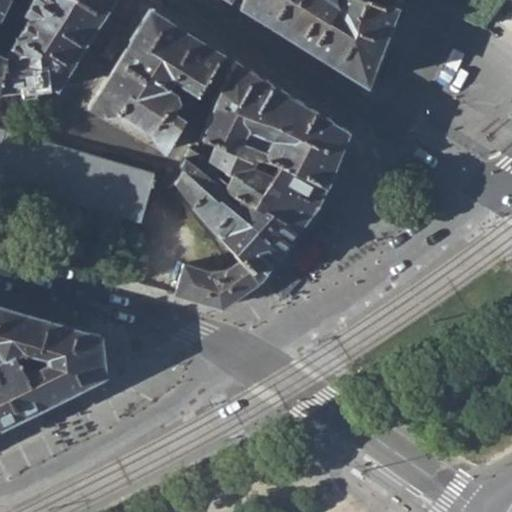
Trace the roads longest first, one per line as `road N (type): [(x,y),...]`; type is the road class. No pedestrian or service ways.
road 1 (residential): [(494,188),(392,268),(246,355)]
road 2 (residential): [(0,497),(153,417),(246,355)]
road 3 (tertiary): [(246,355),(479,511)]
road 4 (tertiary): [(0,273),(194,330),(246,355)]
